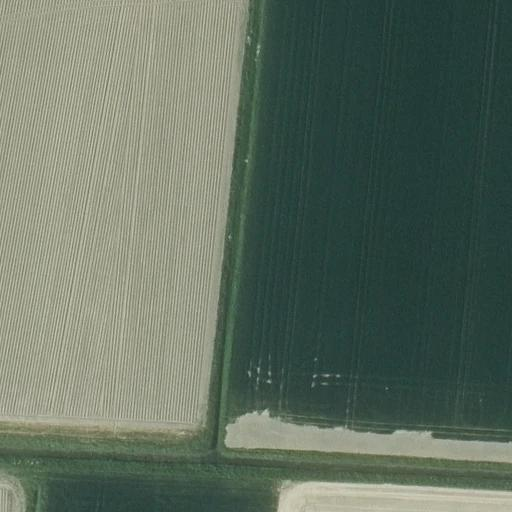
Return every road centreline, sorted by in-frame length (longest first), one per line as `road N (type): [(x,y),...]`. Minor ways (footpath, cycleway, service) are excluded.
road 1 (track): [(276,511),(278,492),(511,501)]
road 2 (track): [(49,483),(278,492)]
